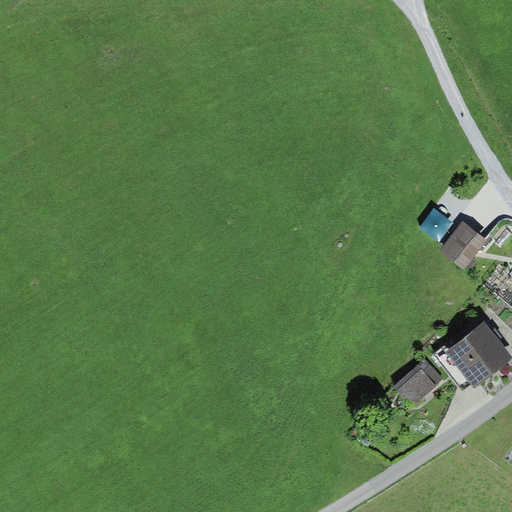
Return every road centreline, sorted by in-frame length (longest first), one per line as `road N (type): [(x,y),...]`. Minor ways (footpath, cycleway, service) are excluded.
road 1 (track): [(412,0),(470,128),(511,185)]
road 2 (residential): [(511,393),(352,511)]
